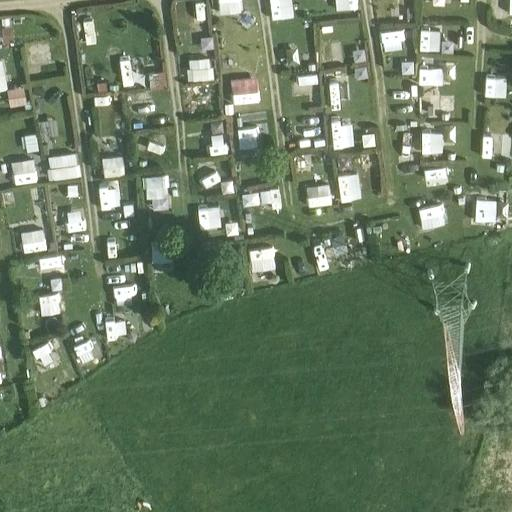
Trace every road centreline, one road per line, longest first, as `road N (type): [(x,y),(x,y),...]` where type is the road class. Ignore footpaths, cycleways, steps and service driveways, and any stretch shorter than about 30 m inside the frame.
road 1 (track): [(102,266),(62,7)]
road 2 (track): [(190,237),(159,0)]
road 3 (track): [(291,219),(262,0)]
road 4 (track): [(392,202),(366,0)]
road 5 (track): [(482,0),(469,178)]
